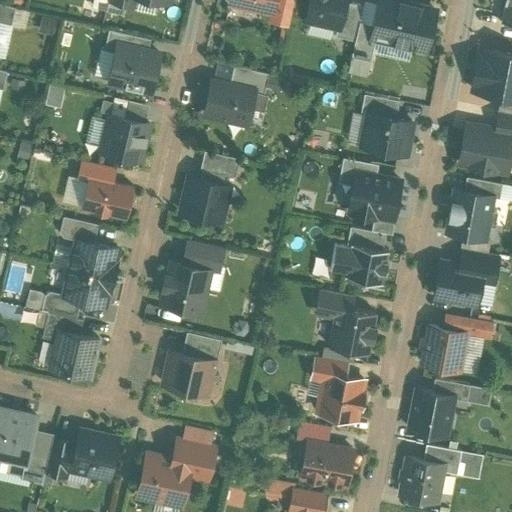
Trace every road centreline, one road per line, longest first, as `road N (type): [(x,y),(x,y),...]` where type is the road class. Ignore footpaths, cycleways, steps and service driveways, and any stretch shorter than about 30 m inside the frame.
road 1 (residential): [(463,0),(366,511)]
road 2 (residential): [(0,380),(92,399),(118,387),(204,0)]
